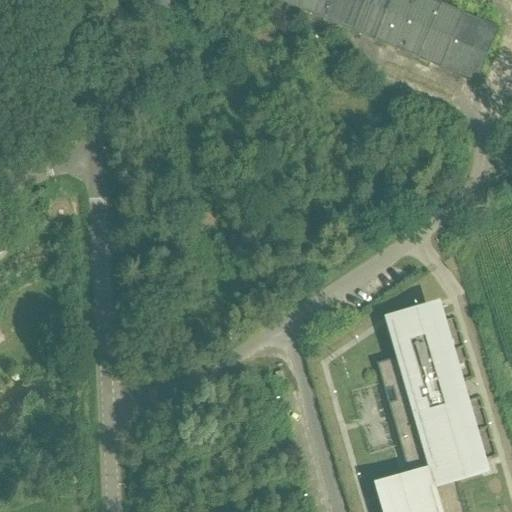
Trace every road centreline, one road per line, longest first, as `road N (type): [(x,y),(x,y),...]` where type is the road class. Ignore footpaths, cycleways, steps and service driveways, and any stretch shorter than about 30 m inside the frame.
road 1 (unclassified): [(108,401),(182,386),(456,207)]
road 2 (track): [(486,187),(490,112),(222,6)]
road 3 (tertiary): [(108,401),(96,163)]
road 4 (tertiary): [(96,163),(90,0)]
